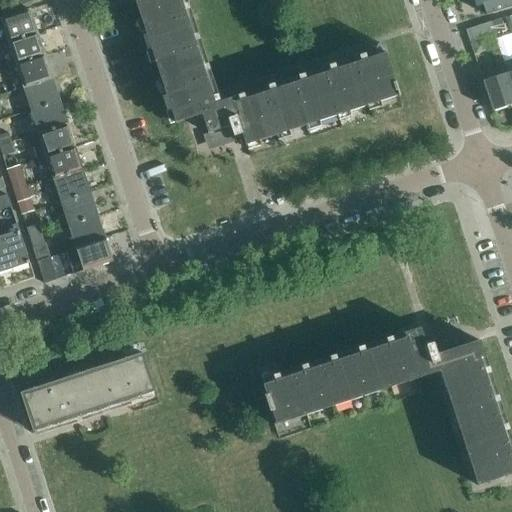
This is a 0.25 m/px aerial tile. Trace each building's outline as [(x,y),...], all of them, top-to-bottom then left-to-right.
[(202,115),(208,133),(212,144),(242,134),(246,146),(398,96),(398,97),(400,96),(386,53),(217,109),(181,0),(135,0),(134,0),(135,2),(136,2),(175,123),(202,115)] [(511,0),(481,0),(486,15),(511,6),(511,0)] [(1,19),(8,42),(38,32),(30,9),(1,19)] [(501,19),(490,23),(493,34),(505,30),(501,19)] [(493,34),(490,23),(466,30),(470,42),(493,34)] [(8,42),(16,65),(45,55),(38,32),(8,42)] [(16,91),(23,88),(53,78),(45,55),(16,65),(8,68),(16,91)] [(511,104),(511,90),(506,74),(483,81),(492,111),(511,104)] [(23,88),(31,111),(60,101),(53,78),(23,88)] [(31,111),(38,134),(68,124),(60,101),(31,111)] [(37,160),(46,157),(75,147),(68,124),(38,134),(30,137),(37,160)] [(0,135),(0,145),(0,146),(11,143),(8,133),(0,135)] [(11,143),(0,146),(3,156),(14,152),(11,143)] [(46,157),(53,180),(83,170),(75,147),(46,157)] [(6,170),(14,192),(27,188),(19,165),(6,170)] [(53,180),(61,203),(91,193),(83,170),(53,180)] [(32,186),(27,188),(14,192),(17,202),(35,196),(32,186)] [(61,203),(68,226),(98,216),(91,193),(61,203)] [(0,197),(0,210),(11,207),(7,195),(0,197)] [(68,226),(76,248),(106,239),(98,216),(68,226)] [(26,228),(30,238),(42,234),(39,224),(26,228)] [(0,237),(0,272),(30,263),(19,231),(0,237)] [(30,238),(37,261),(50,257),(42,234),(30,238)] [(106,239),(76,248),(83,271),(113,262),(106,239)] [(50,257),(37,261),(45,284),(65,277),(61,265),(53,267),(50,257)] [(426,345),(420,328),(404,333),(406,338),(263,385),(266,395),(264,395),(270,412),(272,411),(276,423),(274,424),(274,425),(440,371),(477,485),(511,474),(511,456),(480,358),(485,356),(480,340),(461,347),(457,335),(426,345)] [(143,354),(112,364),(82,374),(94,411),(155,391),(143,354)] [(82,374),(51,384),(21,394),(33,431),(94,411),(82,374)]
